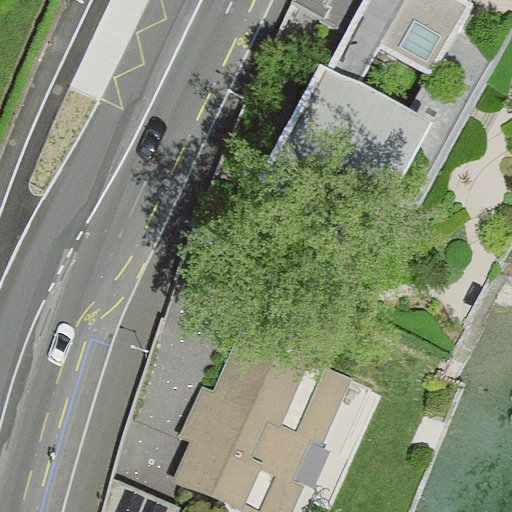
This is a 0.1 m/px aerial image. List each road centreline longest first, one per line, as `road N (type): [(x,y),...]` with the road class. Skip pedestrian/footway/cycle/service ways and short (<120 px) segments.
road 1 (primary): [(37,511),(119,235),(136,123)]
road 2 (primary): [(136,123),(73,190),(0,347)]
road 3 (primary): [(136,123),(195,0)]
